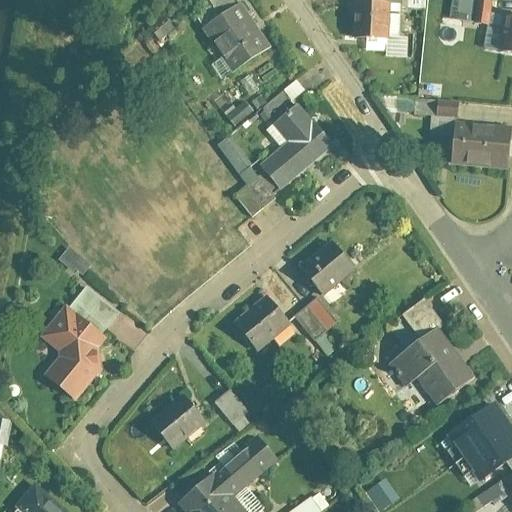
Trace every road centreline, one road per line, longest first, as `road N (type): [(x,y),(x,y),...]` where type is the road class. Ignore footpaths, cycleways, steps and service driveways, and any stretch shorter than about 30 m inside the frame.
road 1 (residential): [(389,138),(179,315),(82,434),(91,480),(122,511)]
road 2 (residential): [(389,138),(388,168),(421,193),(485,288)]
road 3 (residential): [(300,0),(389,138)]
